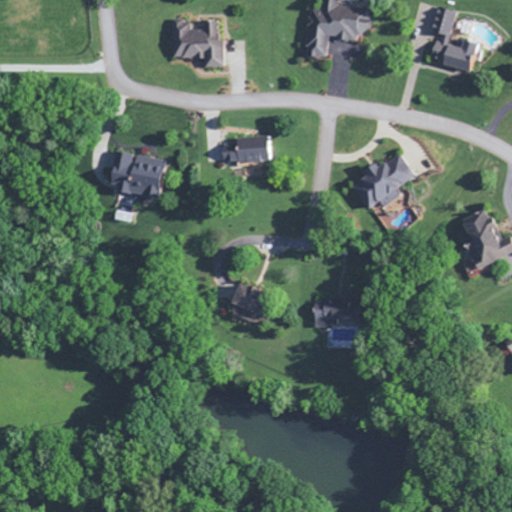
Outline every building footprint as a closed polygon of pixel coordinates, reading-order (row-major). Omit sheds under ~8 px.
[(328,59),(331,38),(365,43),(370,12),(339,7),(339,0),(324,0),(323,11),(313,9),(305,55),(328,59)] [(457,12),(438,8),(433,27),(439,28),(431,62),(468,70),(471,56),(475,57),(478,44),(451,39),(457,12)] [(175,58),(206,58),(206,68),(224,68),(223,21),(207,21),(207,32),(192,32),(192,21),(174,21),(175,58)] [(238,138),(238,153),(224,153),(224,164),(270,162),(269,137),(238,138)] [(165,160),(117,152),(116,160),(112,184),(122,186),(121,193),(159,199),(165,160)] [(370,210),(382,203),(385,208),(402,198),(397,189),(418,177),(403,153),(361,177),(364,182),(356,187),(370,210)] [(510,258),(508,254),(511,252),(511,241),(505,244),(501,233),(496,235),(488,214),(462,224),(470,245),(467,246),(477,271),(510,258)] [(232,305),(259,314),(266,293),(239,284),(232,305)] [(316,327),(339,326),(339,320),(359,319),(359,300),(328,301),(328,307),(315,307),(316,327)]
